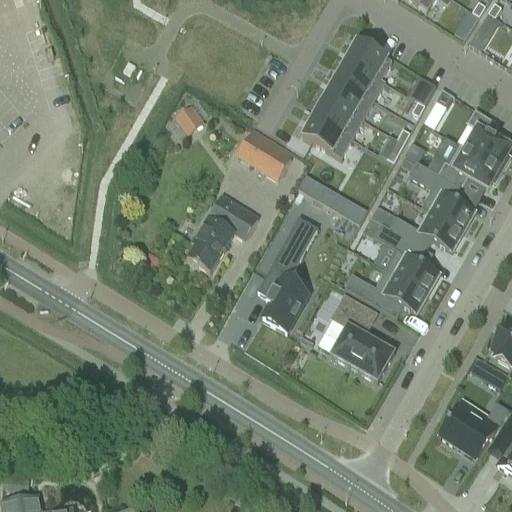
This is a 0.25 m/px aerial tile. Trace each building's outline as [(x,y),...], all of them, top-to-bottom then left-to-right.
[(402,0),(427,17),(437,0),(402,0)] [(478,9),(471,19),(478,24),(484,13),(478,9)] [(493,10),(487,21),(494,25),(500,15),(493,10)] [(499,28),(494,25),(487,21),(476,38),(488,45),(499,28)] [(470,36),(459,29),(452,39),(464,47),(470,36)] [(389,47),(383,61),(408,73),(415,60),(389,47)] [(356,48),(344,68),(380,88),(380,87),(391,69),(356,48)] [(344,68),(334,87),(373,109),(384,90),(380,87),(380,88),(344,68)] [(334,87),(323,106),(362,128),(373,109),(334,87)] [(424,88),(413,107),(417,109),(424,113),(435,93),(424,88)] [(445,114),(451,103),(441,96),(434,108),(445,114)] [(323,106),(312,124),(352,147),(362,128),(323,106)] [(417,109),(411,120),(418,124),(424,113),(417,109)] [(191,112),(173,125),(186,143),(204,130),(191,112)] [(477,137),(466,157),(497,175),(508,155),(489,144),(497,131),(474,119),(467,132),(477,137)] [(312,124),(301,144),(341,166),(352,147),(312,124)] [(402,136),(396,147),(403,151),(409,140),(402,136)] [(249,139),(235,163),(276,188),(290,164),(249,139)] [(396,148),(389,158),(397,163),(403,152),(396,148)] [(411,150),(403,163),(415,170),(423,157),(411,150)] [(444,171),(438,183),(460,196),(467,183),(486,194),(497,175),(466,157),(459,153),(448,173),(444,171)] [(404,164),(399,172),(412,179),(416,171),(404,164)] [(412,179),(409,183),(433,196),(422,216),(429,220),(462,238),(473,219),(460,212),(466,199),(460,196),(438,183),(416,171),(412,179)] [(304,184),(296,198),(317,209),(325,196),(304,184)] [(194,252),(186,265),(209,280),(225,254),(224,253),(233,240),(244,247),(259,223),(223,201),(221,204),(203,231),(193,248),(196,250),(194,252)] [(346,207),(338,221),(358,233),(366,219),(346,207)] [(381,233),(388,237),(395,225),(385,220),(378,232),(381,233)] [(395,225),(388,237),(424,259),(431,246),(451,258),(462,238),(429,220),(419,239),(395,225)] [(292,223),(251,298),(263,304),(259,311),(263,312),(256,324),(280,337),(302,299),(282,287),(312,234),(292,223)] [(381,233),(374,246),(396,258),(386,277),(427,301),(438,282),(424,274),(430,262),(424,259),(388,237),(381,233)] [(309,291),(323,298),(334,276),(320,268),(309,291)] [(352,283),(345,296),(395,324),(402,312),(416,320),(427,301),(386,277),(375,296),(352,283)] [(375,321),(344,304),(331,326),(332,326),(346,335),(331,361),(330,363),(376,389),(393,360),(363,342),(375,321)] [(511,332),(505,329),(488,358),(492,360),(489,364),(511,377),(511,332)] [(492,375),(485,387),(499,396),(506,383),(492,375)] [(462,406),(437,444),(475,468),(508,417),(496,410),(488,423),(462,406)] [(511,419),(488,456),(501,464),(497,471),(511,481),(511,419)] [(3,482),(1,497),(25,500),(27,485),(3,482)]
